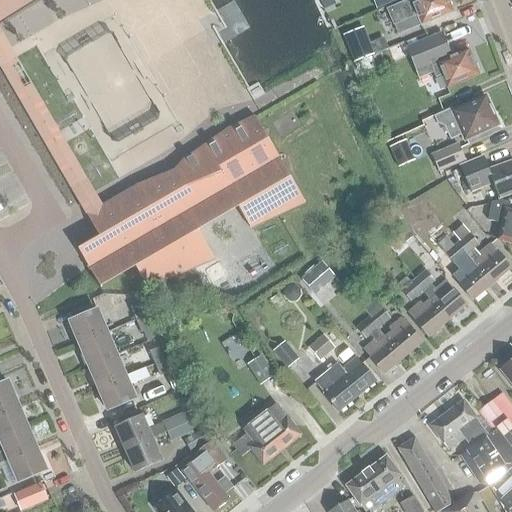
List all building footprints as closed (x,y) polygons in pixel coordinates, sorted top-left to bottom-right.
[(0,0),(0,21),(6,18),(8,22),(17,16),(15,13),(37,0),(0,0)] [(371,0),(376,10),(399,0),(371,0)] [(421,26),(450,14),(449,11),(451,8),(447,0),(410,0),(387,10),(393,25),(416,15),(421,26)] [(370,43),(364,27),(343,35),(353,64),(373,56),(388,50),(384,38),(370,43)] [(451,57),(442,33),(406,48),(404,43),(388,50),(393,62),(409,56),(418,79),(433,73),(435,79),(441,76),(447,89),(476,76),(476,74),(477,71),(468,50),(451,57)] [(0,82),(87,216),(101,208),(0,47),(0,82)] [(492,115),(485,98),(453,112),(452,109),(434,117),(437,124),(444,127),(450,140),(462,135),(465,141),(497,126),(496,124),(497,121),(495,116),(492,115)] [(195,228),(236,204),(250,229),(304,203),(254,117),(227,130),(183,161),(174,172),(177,177),(106,218),(115,233),(81,253),(79,249),(77,250),(100,289),(102,288),(99,284),(133,264),(142,279),(159,284),(214,260),(195,228)] [(398,168),(415,161),(406,140),(389,147),(398,168)] [(438,173),(465,162),(458,143),(430,155),(438,173)] [(511,162),(489,170),(483,157),(459,167),(470,194),(493,185),(499,199),(511,194),(511,162)] [(449,181),(435,190),(453,215),(466,206),(449,181)] [(511,245),(511,211),(508,210),(509,204),(502,202),(491,203),(487,221),(501,224),(497,239),(499,242),(511,245)] [(395,252),(412,236),(399,220),(381,236),(395,252)] [(462,225),(451,233),(459,243),(457,244),(466,255),(474,248),(478,245),(469,234),(462,225)] [(446,237),(437,244),(445,254),(454,265),(466,255),(457,244),(454,247),(446,237)] [(474,248),(466,255),(473,263),(491,285),(511,269),(497,252),(492,247),(489,244),(478,253),(474,248)] [(458,270),(451,276),(454,279),(459,284),(458,285),(472,301),(491,285),(473,263),(466,255),(454,265),(458,270)] [(322,263),(302,281),(315,296),(335,279),(322,263)] [(414,281),(422,291),(434,281),(426,271),(414,281)] [(410,302),(422,291),(414,281),(401,292),(410,302)] [(429,300),(447,322),(466,306),(452,289),(445,281),(434,290),(430,286),(422,293),(429,300)] [(300,296),(299,290),(294,286),(287,287),(283,292),(284,299),(290,303),(296,302),(300,296)] [(428,338),(447,322),(429,300),(423,305),(420,302),(407,312),(414,321),(428,338)] [(366,315),(377,329),(390,319),(375,301),(364,311),(367,314),(366,315)] [(135,321),(144,317),(139,305),(130,309),(135,321)] [(78,345),(106,333),(96,311),(69,323),(78,345)] [(365,339),(370,335),(377,329),(366,315),(364,316),(367,320),(356,329),(365,339)] [(150,330),(144,317),(135,321),(141,333),(150,330)] [(384,338),(403,359),(422,343),(407,326),(400,318),(388,328),(391,332),(384,338)] [(403,359),(384,338),(377,329),(370,335),(373,340),(362,349),(369,358),(383,375),(403,359)] [(88,367),(115,355),(106,333),(78,345),(88,367)] [(323,336),(308,348),(319,361),(334,349),(323,336)] [(283,345),(273,353),(286,369),(296,360),(283,345)] [(154,365),(163,361),(158,348),(149,352),(154,365)] [(97,389),(125,377),(115,355),(88,367),(97,389)] [(261,356),(246,365),(248,369),(259,386),(274,377),(261,356)] [(360,365),(355,359),(341,370),(337,364),(315,382),(324,394),(323,394),(338,413),(375,382),(361,365),(360,365)] [(168,373),(163,361),(154,365),(159,377),(168,373)] [(511,361),(501,370),(511,384),(511,361)] [(141,370),(125,377),(97,389),(107,411),(134,399),(128,386),(145,379),(141,370)] [(171,390),(185,384),(180,372),(166,378),(171,390)] [(0,412),(17,405),(7,383),(0,385),(0,412)] [(511,427),(511,426),(511,407),(501,394),(491,402),(506,420),(511,427)] [(470,449),(488,436),(479,424),(463,402),(429,426),(447,451),(463,439),(470,449)] [(477,413),(492,432),(493,431),(506,420),(491,402),(477,413)] [(236,443),(232,446),(241,458),(250,451),(262,467),(301,436),(286,417),(277,404),(243,429),(247,434),(236,443)] [(17,405),(0,412),(0,437),(26,427),(17,405)] [(166,433),(188,423),(184,414),(147,430),(142,417),(114,429),(124,451),(152,439),(166,433)] [(511,452),(511,428),(511,427),(506,420),(493,431),(495,432),(511,452)] [(188,423),(166,433),(170,442),(192,432),(188,423)] [(0,463),(8,460),(35,449),(26,427),(0,437),(0,441),(4,451),(0,452),(0,463)] [(207,442),(201,431),(183,441),(190,452),(207,442)] [(505,472),(511,467),(511,452),(495,432),(466,452),(485,479),(502,468),(505,472)] [(152,439),(124,451),(134,473),(161,461),(152,439)] [(454,506),(414,439),(397,449),(434,511),(486,511),(476,493),(454,506)] [(212,511),(214,511),(229,500),(208,474),(225,462),(211,442),(194,455),(196,459),(181,471),(212,511)] [(45,471),(35,449),(8,460),(17,483),(45,471)] [(363,511),(370,511),(403,488),(397,479),(400,476),(386,457),(346,487),(363,511)] [(511,511),(511,467),(505,472),(506,473),(511,479),(511,490),(501,501),(507,511),(508,511),(511,511)] [(174,489),(186,481),(176,469),(165,478),(174,489)] [(21,511),(47,501),(40,484),(14,495),(21,511)] [(156,511),(192,511),(176,491),(154,509),(156,511)] [(403,511),(422,511),(414,497),(400,505),(403,511)] [(342,505),(340,501),(332,506),(335,510),(330,511),(354,511),(348,501),(342,505)]
